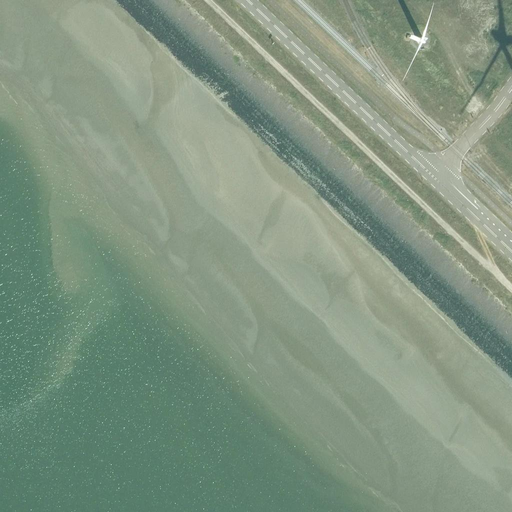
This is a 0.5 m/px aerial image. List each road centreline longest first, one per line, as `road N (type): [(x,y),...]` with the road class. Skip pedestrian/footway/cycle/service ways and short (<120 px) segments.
road 1 (unclassified): [(433,176),(247,0)]
road 2 (unclassified): [(433,176),(511,85)]
